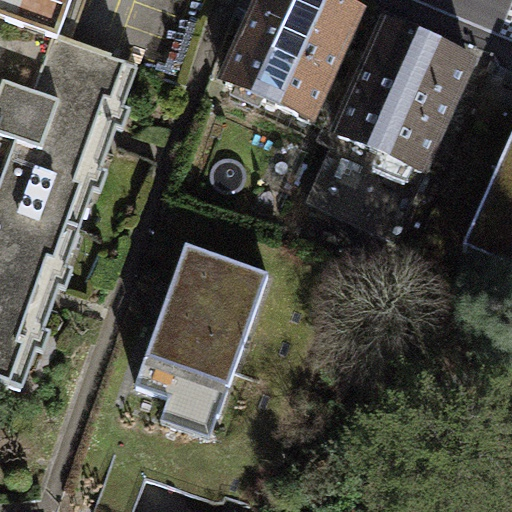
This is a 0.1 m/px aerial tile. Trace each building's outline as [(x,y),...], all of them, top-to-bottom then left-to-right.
[(0,0),(0,198),(53,49),(71,0),(0,0)] [(318,0),(254,0),(213,102),(313,143),(364,18),(318,0)] [(472,68),(377,27),(325,149),(421,189),(472,68)] [(0,198),(0,201),(82,230),(133,78),(53,49),(0,198)] [(511,172),(471,269),(511,286),(511,172)] [(0,390),(24,399),(82,230),(0,201),(0,390)] [(264,292),(184,262),(132,400),(212,430),(264,292)]
